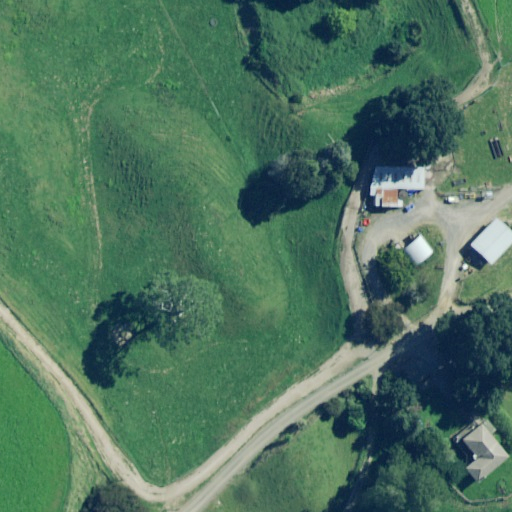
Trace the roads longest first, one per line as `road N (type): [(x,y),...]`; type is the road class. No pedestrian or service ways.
road 1 (track): [(511,325),(422,363),(353,409),(334,511)]
road 2 (track): [(137,511),(0,331)]
